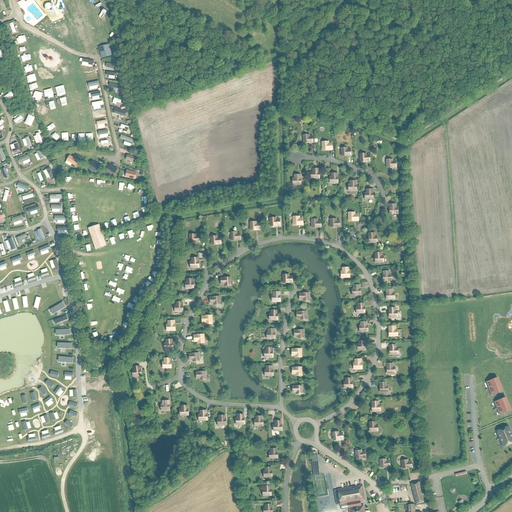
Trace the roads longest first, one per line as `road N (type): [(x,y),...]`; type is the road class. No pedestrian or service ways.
road 1 (track): [(133,511),(127,391),(115,351),(133,337),(163,282),(173,215),(277,196),(281,113)]
road 2 (track): [(43,220),(61,253),(78,359),(84,440),(62,479),(67,511)]
road 3 (track): [(281,113),(326,111),(406,142),(511,72)]
road 4 (unknown): [(13,14),(58,46),(96,59),(117,149),(108,156)]
